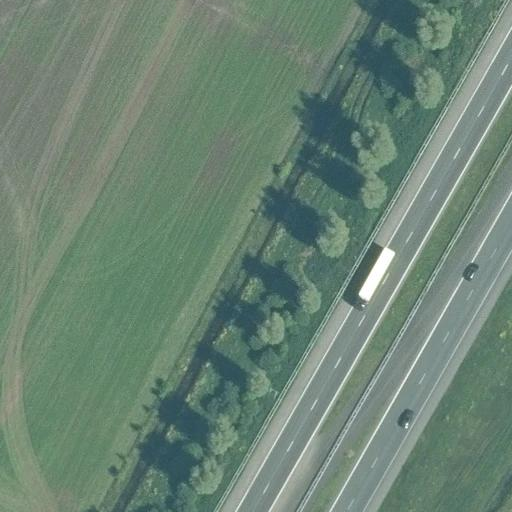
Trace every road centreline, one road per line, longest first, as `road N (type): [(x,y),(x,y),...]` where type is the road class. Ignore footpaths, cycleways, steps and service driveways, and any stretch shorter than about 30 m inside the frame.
road 1 (motorway): [(511,57),(253,511)]
road 2 (motorway): [(346,511),(511,221)]
